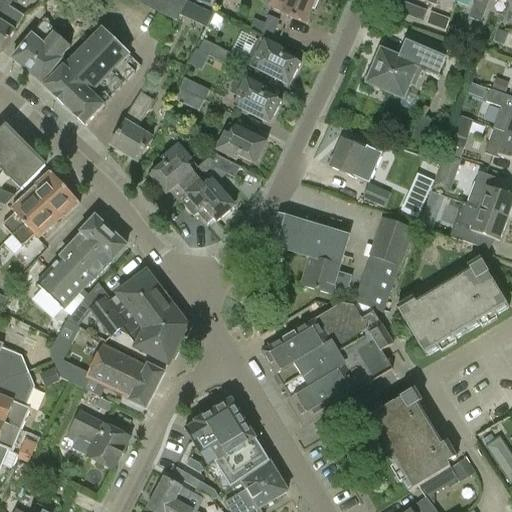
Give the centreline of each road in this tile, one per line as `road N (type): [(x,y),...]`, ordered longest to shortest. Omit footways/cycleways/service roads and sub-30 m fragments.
road 1 (residential): [(188,296),(248,247),(276,200),(362,0)]
road 2 (residential): [(188,296),(82,166),(0,95)]
road 3 (residential): [(113,511),(164,409),(227,357)]
road 4 (residential): [(323,511),(227,357)]
road 5 (residential): [(463,441),(426,379),(511,328)]
